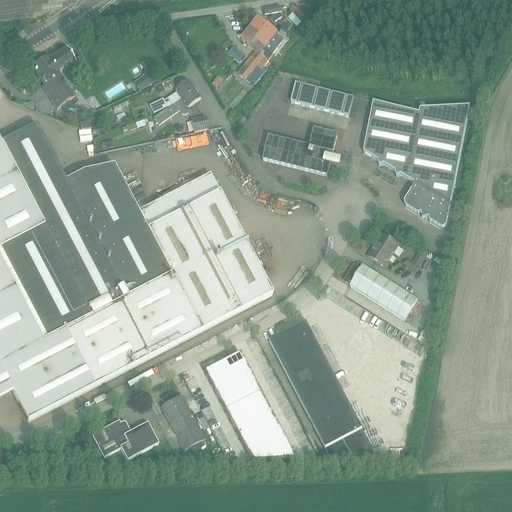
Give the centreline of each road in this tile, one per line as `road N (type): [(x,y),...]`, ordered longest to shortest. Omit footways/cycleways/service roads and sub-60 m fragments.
road 1 (unclassified): [(0,434),(70,421),(304,298),(336,256),(335,212),(273,191),(251,170),(163,20)]
road 2 (unclassified): [(163,20),(299,1)]
road 3 (unclassified): [(42,33),(163,20)]
